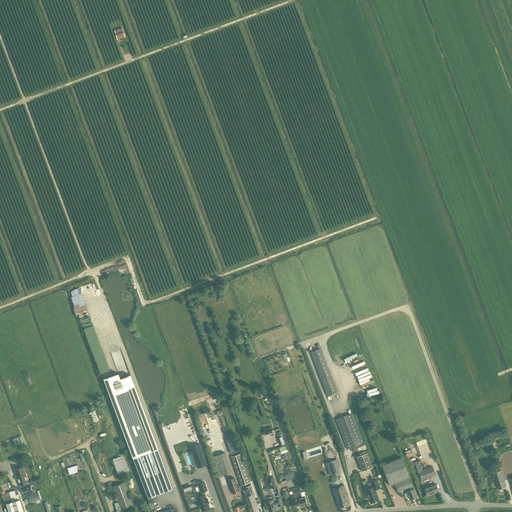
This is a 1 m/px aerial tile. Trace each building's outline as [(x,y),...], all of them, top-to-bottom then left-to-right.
[(117,40),(122,38),(119,29),(114,30),(117,40)] [(71,297),(77,314),(84,312),(83,309),(86,308),(80,288),(71,290),(73,296),(71,297)] [(311,352),(320,377),(327,396),(337,392),(320,348),(311,352)] [(120,379),(118,373),(103,379),(149,501),(152,501),(159,499),(157,494),(172,488),(130,375),(120,379)] [(355,446),(363,443),(351,413),(336,419),(347,449),(351,447),(352,452),(357,450),(355,446)] [(21,437),(13,440),(15,445),(19,444),(19,443),(23,442),(21,437)] [(234,437),(226,439),(231,453),(238,451),(234,437)] [(198,468),(207,465),(199,444),(191,447),(198,468)] [(231,472),(225,452),(213,456),(219,476),(231,472)] [(357,457),(362,471),(372,467),(367,453),(357,457)] [(250,482),(241,456),(240,454),(231,457),(241,485),(250,482)] [(390,486),(394,484),(409,478),(401,458),(382,465),(390,486)] [(332,475),(340,473),(336,460),(328,463),(332,475)] [(77,472),(76,468),(77,468),(77,466),(68,469),(69,474),(77,472)] [(20,485),(28,483),(23,467),(15,470),(20,485)] [(421,480),(435,475),(432,467),(418,472),(421,480)] [(498,489),(506,487),(501,471),(493,474),(498,489)] [(276,486),(273,477),(268,479),(271,488),(276,486)] [(238,489),(234,478),(228,480),(232,491),(238,489)] [(398,492),(409,487),(412,486),(409,478),(394,484),(398,492)] [(366,490),(367,494),(365,494),(367,500),(369,499),(370,502),(378,499),(375,492),(376,492),(375,489),(380,488),(377,480),(371,482),(373,487),(366,490)] [(126,511),(125,511),(123,511),(123,509),(133,505),(125,482),(113,487),(118,502),(114,504),(116,507),(115,507),(117,511),(126,511)] [(198,484),(202,496),(197,498),(198,502),(197,502),(199,507),(200,506),(201,511),(209,508),(208,504),(209,503),(207,499),(206,499),(203,491),(207,490),(204,482),(198,484)] [(28,483),(20,485),(22,493),(32,490),(30,485),(29,485),(28,483)] [(427,496),(438,492),(435,484),(424,488),(427,496)] [(245,487),(246,489),(243,490),(244,493),(247,493),(248,496),(245,497),(250,511),(256,511),(258,511),(253,495),(254,495),(251,485),(245,487)] [(338,508),(349,505),(347,496),(344,485),(332,489),(338,508)] [(413,490),(412,486),(409,487),(410,491),(407,492),(407,493),(405,493),(404,494),(406,498),(407,498),(409,497),(410,500),(417,497),(416,496),(414,490),(413,490)] [(297,492),(296,493),(298,498),(301,506),(307,504),(304,496),(302,497),(300,491),(299,487),(296,488),(297,492)] [(2,497),(5,504),(6,503),(9,511),(17,511),(23,510),(18,494),(16,495),(14,491),(1,495),(2,497)] [(38,492),(28,496),(30,502),(40,499),(38,492)] [(296,493),(293,494),(294,499),(289,501),(290,504),(293,504),(294,509),(301,506),(298,498),(296,493)] [(271,497),(266,498),(267,501),(266,502),(267,506),(266,506),(267,509),(268,509),(269,511),(276,509),(275,506),(282,504),(279,495),(275,497),(276,500),(273,501),(273,500),(272,500),(271,497)]
